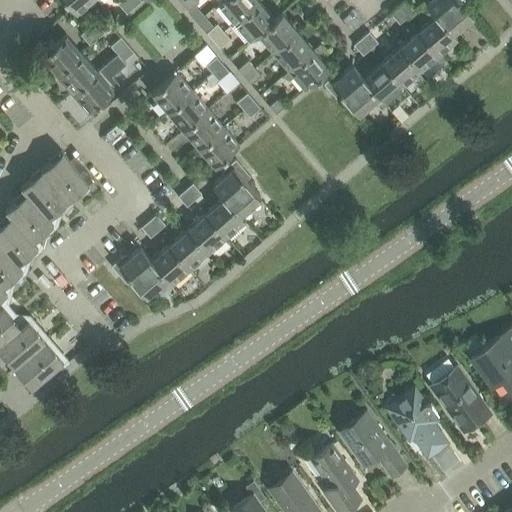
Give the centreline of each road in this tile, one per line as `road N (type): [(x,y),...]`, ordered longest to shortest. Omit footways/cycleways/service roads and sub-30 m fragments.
road 1 (residential): [(511,171),(23,511)]
road 2 (residential): [(107,343),(54,266),(124,207),(126,187),(43,107)]
road 3 (residential): [(402,507),(418,508),(511,442)]
